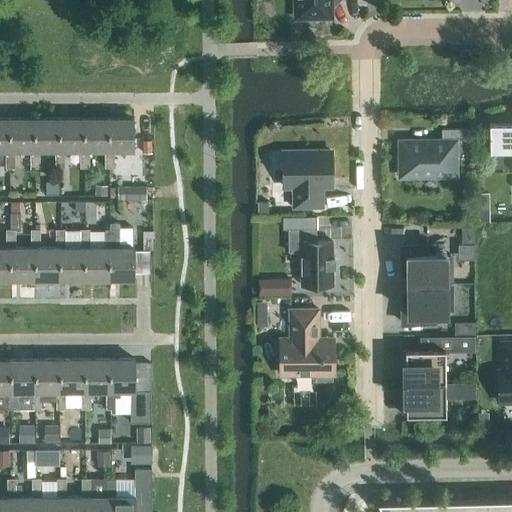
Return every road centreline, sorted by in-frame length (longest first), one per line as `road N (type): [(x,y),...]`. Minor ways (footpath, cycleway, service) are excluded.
road 1 (residential): [(369,422),(366,49),(381,29),(511,27)]
road 2 (unclassified): [(320,511),(337,479),(370,470),(511,466)]
